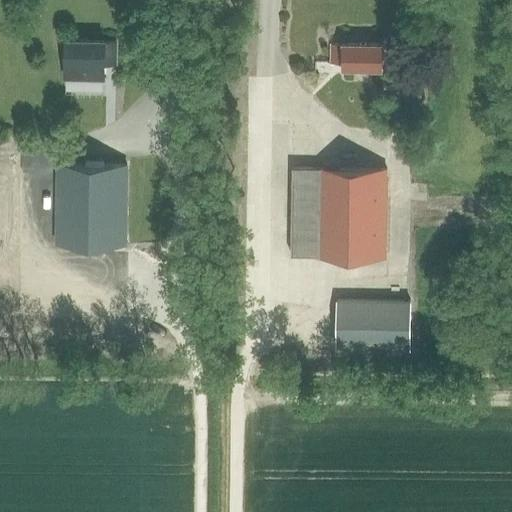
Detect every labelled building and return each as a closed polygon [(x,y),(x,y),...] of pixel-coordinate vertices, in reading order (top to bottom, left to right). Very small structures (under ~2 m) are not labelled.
[(105,39),(66,39),(65,64),(66,64),(65,77),(104,78),(105,59),(116,60),(117,40),(105,40),(105,39)] [(382,69),(382,44),(343,43),(332,43),(331,63),(343,63),(342,68),(382,69)] [(0,263),(17,264),(18,163),(0,162),(0,263)] [(126,243),(127,164),(57,163),(57,242),(126,243)] [(316,257),(316,256),(317,167),(293,167),(292,256),(316,257)] [(317,167),(316,256),(386,257),(387,168),(317,167)] [(411,351),(412,299),(337,299),(336,350),(411,351)]
